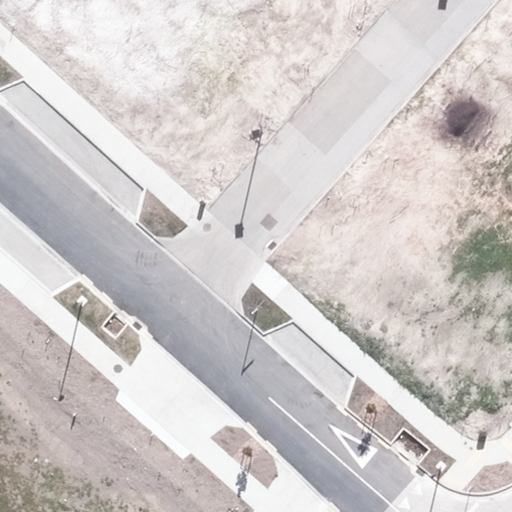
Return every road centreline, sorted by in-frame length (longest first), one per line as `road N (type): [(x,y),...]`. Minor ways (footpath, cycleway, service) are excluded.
road 1 (residential): [(158,294),(427,0)]
road 2 (residential): [(402,511),(158,294)]
road 3 (residential): [(158,294),(0,155)]
